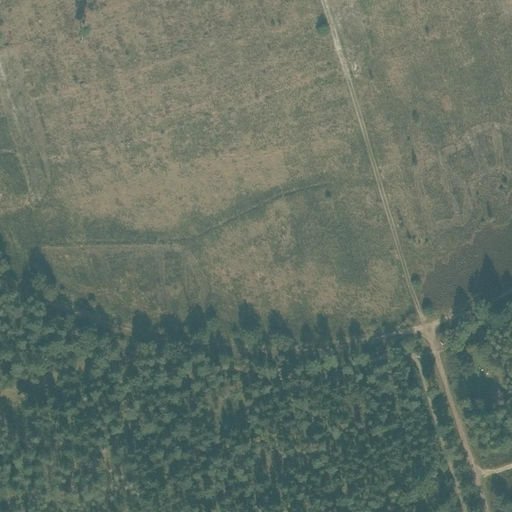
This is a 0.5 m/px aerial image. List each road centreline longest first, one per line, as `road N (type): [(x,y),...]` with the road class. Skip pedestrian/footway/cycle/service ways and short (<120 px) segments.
road 1 (track): [(0,276),(74,311),(184,344),(255,353),(324,350),(426,329)]
road 2 (track): [(426,329),(322,0)]
road 3 (track): [(479,479),(426,329)]
